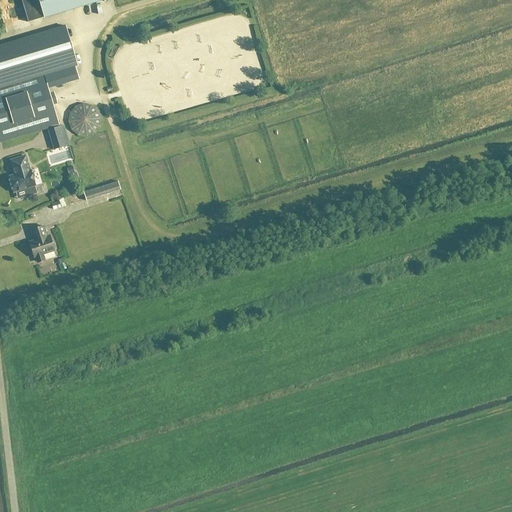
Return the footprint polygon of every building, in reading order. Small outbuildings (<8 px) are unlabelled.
[(0,16),(2,24),(22,20),(18,0),(5,0),(0,1),(0,16)] [(20,0),(27,23),(44,18),(105,0),(20,0)] [(65,27),(0,46),(0,89),(67,70),(77,67),(65,27)] [(0,89),(0,142),(58,124),(46,84),(69,77),(67,70),(0,89)] [(98,109),(74,108),(73,116),(70,116),(69,136),(97,137),(98,109)] [(60,130),(48,133),(52,150),(64,147),(60,130)] [(14,176),(9,177),(14,193),(15,192),(25,189),(27,197),(36,194),(34,187),(35,186),(30,171),(29,171),(25,157),(9,161),(14,176)] [(117,182),(83,193),(86,202),(120,191),(117,182)] [(29,243),(34,259),(35,258),(36,262),(38,263),(43,261),(44,260),(42,256),(54,252),(49,237),(46,238),(43,227),(31,231),(34,242),(29,243)]
